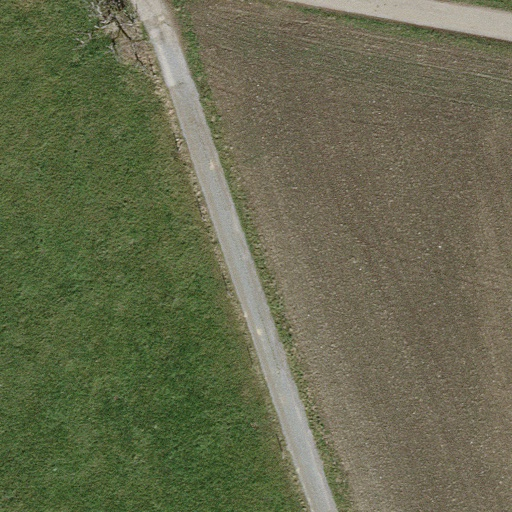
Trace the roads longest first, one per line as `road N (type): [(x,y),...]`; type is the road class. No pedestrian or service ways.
road 1 (track): [(322,511),(150,0)]
road 2 (track): [(511,28),(365,0)]
